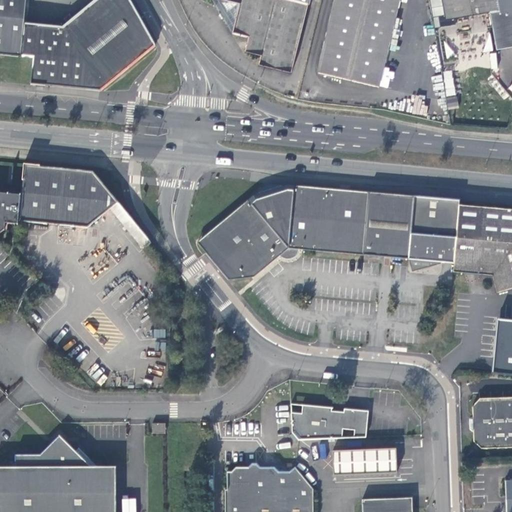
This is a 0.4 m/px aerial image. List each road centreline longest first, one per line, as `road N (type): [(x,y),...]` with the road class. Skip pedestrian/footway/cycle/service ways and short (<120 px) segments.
road 1 (residential): [(267,357),(219,407),(82,409),(53,397),(0,340)]
road 2 (primary): [(203,151),(511,180)]
road 3 (tertiary): [(445,511),(438,396),(423,374),(267,357)]
road 4 (primary): [(511,151),(316,133)]
road 5 (primary): [(189,119),(0,102)]
road 6 (primary): [(0,134),(183,149)]
road 7 (tertiary): [(267,357),(176,239)]
